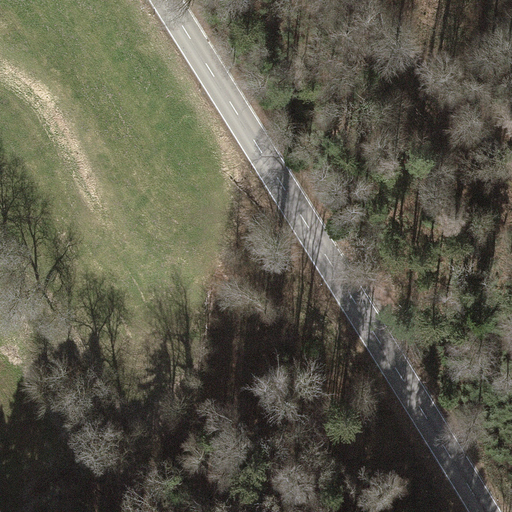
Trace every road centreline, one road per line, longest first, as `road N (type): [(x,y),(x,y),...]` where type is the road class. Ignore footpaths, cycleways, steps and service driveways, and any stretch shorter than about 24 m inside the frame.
road 1 (tertiary): [(485,511),(167,0)]
road 2 (track): [(511,169),(350,0)]
